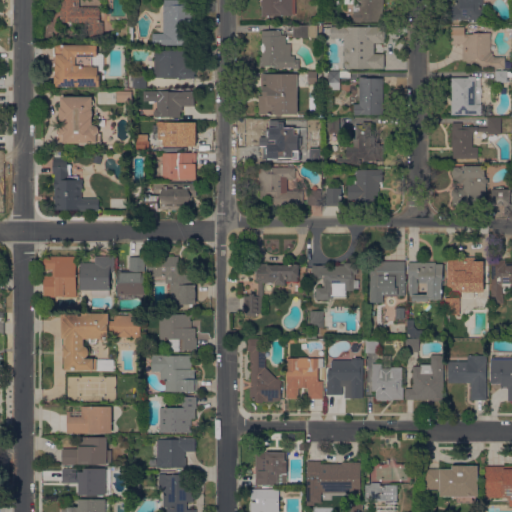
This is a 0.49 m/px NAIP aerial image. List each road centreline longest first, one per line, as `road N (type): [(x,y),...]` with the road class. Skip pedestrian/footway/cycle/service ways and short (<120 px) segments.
road 1 (residential): [(511,225),(240,219),(206,228),(0,229)]
road 2 (residential): [(22,0),(22,511)]
road 3 (tertiary): [(225,511),(225,0)]
road 4 (residential): [(511,424),(225,424)]
road 5 (residential): [(415,220),(416,0)]
